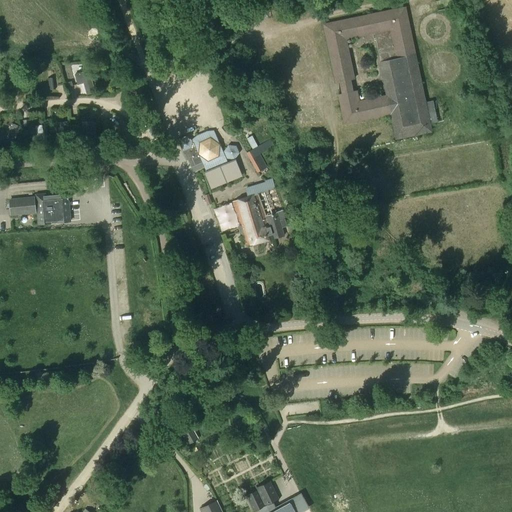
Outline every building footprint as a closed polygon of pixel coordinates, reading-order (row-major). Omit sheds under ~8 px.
[(439,123),(435,102),(425,104),(407,7),(322,22),(334,82),(338,83),(341,94),(337,95),(343,125),(389,117),(395,142),(432,135),(429,120),(432,119),(433,124),(439,123)] [(110,56),(90,57),(103,95),(111,93),(119,88),(135,75),(128,60),(126,56),(110,56)] [(28,58),(2,59),(9,104),(37,102),(28,58)] [(2,59),(0,59),(0,104),(9,104),(2,59)] [(80,63),(71,66),(77,86),(85,83),(80,63)] [(53,77),(46,78),(49,92),(56,91),(53,77)] [(127,93),(124,103),(125,112),(128,114),(131,117),(134,119),(137,122),(152,116),(140,85),(138,82),(127,93)] [(108,116),(102,117),(105,142),(111,142),(108,116)] [(68,122),(61,123),(64,143),(70,143),(68,122)] [(96,123),(88,122),(86,144),(94,145),(96,123)] [(40,124),(29,127),(34,145),(45,142),(40,124)] [(21,129),(12,125),(3,144),(12,148),(21,129)] [(221,170),(219,168),(222,167),(228,164),(225,157),(227,156),(228,158),(234,159),(239,153),(236,147),(228,146),(224,151),(225,153),(223,153),(213,131),(207,132),(197,136),(192,139),(191,140),(185,136),(177,140),(182,151),(183,150),(187,159),(191,157),(195,165),(202,162),(207,172),(213,170),(216,169),(217,172),(221,170)] [(252,135),(247,138),(252,149),(257,146),(252,135)] [(247,153),(258,172),(267,167),(259,155),(274,146),(270,139),(247,153)] [(251,196),(249,196),(232,202),(246,245),(284,235),(284,234),(289,233),(282,211),(265,216),(258,193),(275,187),(272,178),(265,181),(265,182),(247,188),(248,192),(250,191),(251,196)] [(50,223),(50,221),(58,220),(58,222),(70,221),(67,192),(36,195),(39,224),(50,223)] [(11,214),(35,211),(33,198),(9,201),(11,214)] [(188,420),(178,426),(184,439),(195,433),(188,420)] [(222,511),(217,501),(200,509),(201,511),(294,511),(289,502),(276,509),(272,503),(279,499),(270,480),(256,487),(257,489),(245,495),(253,511),(260,509),(261,511),(222,511)]
